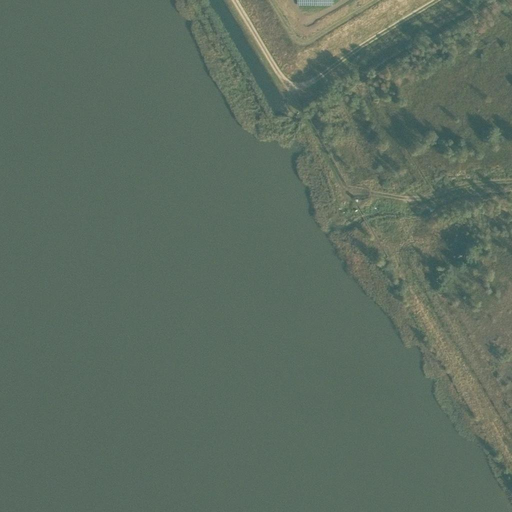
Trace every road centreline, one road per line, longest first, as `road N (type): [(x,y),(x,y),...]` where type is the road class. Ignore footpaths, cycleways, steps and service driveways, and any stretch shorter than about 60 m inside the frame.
road 1 (track): [(511,182),(417,198),(349,195),(232,0)]
road 2 (track): [(290,90),(442,0)]
